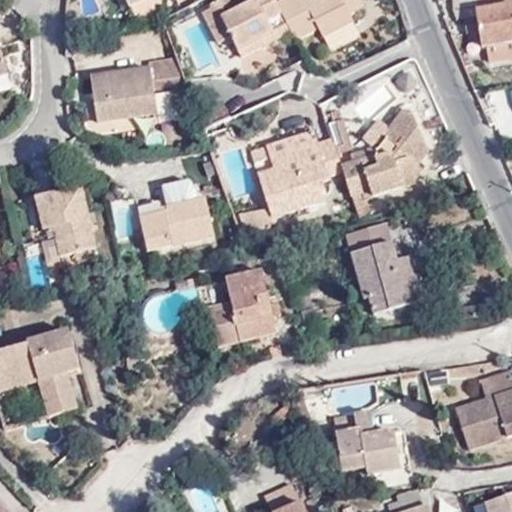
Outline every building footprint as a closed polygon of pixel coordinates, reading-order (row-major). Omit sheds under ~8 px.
[(123,0),(128,9),(148,0),(123,0)] [(224,24),(232,43),(241,62),(290,41),(293,48),(322,35),(326,39),(350,27),(350,22),(368,13),(362,0),(312,0),(308,2),(307,0),(297,0),(275,11),(271,2),(237,19),(224,24)] [(511,0),(475,0),(483,48),(488,47),(491,61),(511,57),(511,0)] [(219,49),(232,43),(224,24),(237,19),(230,1),(211,8),(213,13),(206,18),(219,49)] [(0,76),(11,74),(1,40),(0,40),(0,76)] [(159,116),(151,71),(95,78),(100,124),(159,116)] [(205,132),(230,121),(224,106),(198,114),(205,132)] [(358,225),(371,222),(366,204),(416,189),(413,178),(430,158),(410,118),(406,117),(386,142),(391,146),(378,163),(341,173),(343,178),(358,225)] [(333,146),(337,158),(355,153),(346,124),(327,129),(333,146)] [(343,178),(341,173),(337,158),(333,146),(317,151),(315,139),(250,157),(268,212),(269,224),(324,208),(321,198),(326,198),(324,188),(329,186),(327,181),(343,178)] [(98,247),(85,187),(40,197),(47,230),(58,228),(63,254),(98,247)] [(165,196),(156,199),(160,213),(170,211),(169,206),(165,196)] [(160,213),(156,199),(136,204),(146,251),(213,238),(204,200),(169,206),(170,211),(160,213)] [(235,215),(241,234),(270,231),(269,224),(268,212),(235,215)] [(351,240),(356,262),(394,252),(387,230),(351,240)] [(41,247),(23,250),(29,288),(47,286),(41,247)] [(394,252),(356,262),(363,296),(368,296),(374,321),(420,309),(410,268),(399,270),(394,252)] [(278,335),(264,274),(226,283),(230,307),(208,311),(218,349),(278,335)] [(486,323),(485,309),(464,312),(465,324),(486,323)] [(74,411),(66,373),(60,354),(72,351),(68,334),(29,342),(28,348),(0,353),(0,388),(38,381),(47,417),(74,411)] [(60,354),(66,373),(77,369),(72,351),(60,354)] [(511,380),(510,374),(481,384),(487,400),(511,392),(511,380)] [(511,392),(487,400),(458,410),(470,449),(511,435),(511,392)] [(305,399),(309,420),(322,417),(319,396),(305,399)] [(371,414),(335,419),(343,474),(367,470),(368,478),(401,472),(395,433),(375,436),(371,414)] [(289,511),(302,504),(293,482),(278,489),(289,511)] [(311,505),(329,497),(325,487),(306,493),(311,505)] [(272,511),(285,511),(289,511),(278,489),(265,495),(272,511)] [(511,511),(511,498),(487,506),(488,511),(511,511)] [(398,509),(398,511),(421,511),(419,502),(398,509)]
